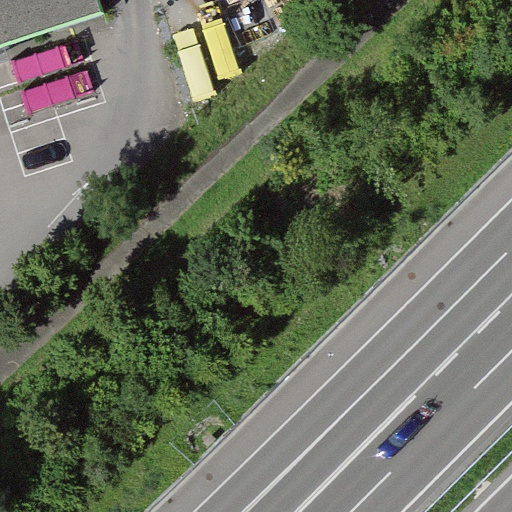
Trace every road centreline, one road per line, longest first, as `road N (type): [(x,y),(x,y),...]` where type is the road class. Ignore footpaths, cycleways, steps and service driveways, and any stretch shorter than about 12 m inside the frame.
road 1 (motorway): [(481,284),(229,511)]
road 2 (motorway): [(481,284),(253,511)]
road 3 (motorway): [(511,353),(352,511)]
